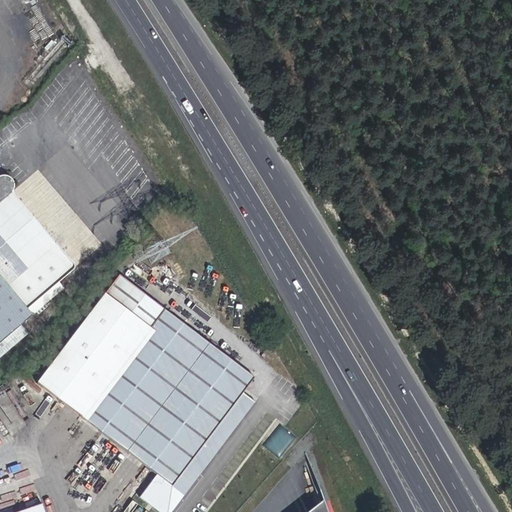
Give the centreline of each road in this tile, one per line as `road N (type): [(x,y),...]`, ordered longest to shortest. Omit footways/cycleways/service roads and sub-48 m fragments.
road 1 (motorway): [(126,0),(303,287)]
road 2 (motorway): [(331,273),(163,0)]
road 3 (motorway): [(489,511),(331,273)]
road 4 (motorway): [(467,511),(331,273)]
road 5 (motorway): [(303,287),(433,511)]
road 6 (motorway): [(303,287),(410,511)]
